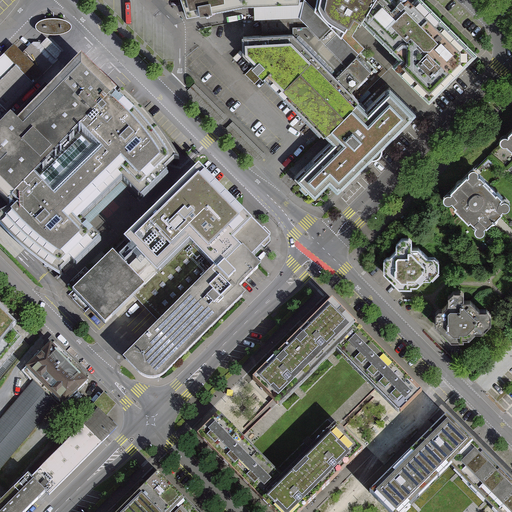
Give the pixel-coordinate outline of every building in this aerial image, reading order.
[(175,0),(181,17),(222,8),(258,3),(296,2),(296,0),(175,0)] [(360,21),(372,0),(314,0),(312,9),(340,37),(352,15),(360,21)] [(372,0),(360,21),(396,59),(440,17),(424,0),(423,0),(413,0),(412,1),(411,0),(397,0),(395,3),(392,0),(372,0)] [(440,17),(396,59),(391,63),(426,99),(450,75),(474,52),(440,17)] [(39,33),(42,35),(47,36),(51,36),(55,36),(60,36),(64,35),(69,33),(72,31),(72,27),(71,24),(68,22),(62,20),(55,20),(48,20),(41,22),(37,25),(36,28),(36,30),(39,33)] [(265,73),(321,133),(354,101),(292,36),(242,39),(242,49),(254,62),(245,70),(251,75),(256,81),(265,73)] [(61,56),(47,42),(41,45),(32,44),(22,55),(42,76),(61,56)] [(0,107),(4,112),(42,76),(22,55),(14,47),(0,60),(0,107)] [(6,126),(0,131),(0,208),(111,97),(77,63),(10,130),(6,126)] [(195,83),(188,90),(221,123),(228,116),(195,83)] [(296,176),(311,192),(324,180),(332,188),(371,151),(409,115),(387,92),(365,113),(354,101),(321,133),(331,143),(296,176)] [(0,208),(0,209),(6,215),(0,220),(0,239),(2,241),(13,253),(25,263),(40,273),(56,280),(62,275),(94,245),(75,225),(96,204),(116,186),(135,203),(167,173),(176,164),(168,149),(160,138),(151,126),(142,115),(131,103),(119,93),(114,99),(111,97),(0,208)] [(233,121),(225,128),(259,162),(266,155),(233,121)] [(511,130),(506,136),(504,136),(500,137),(498,141),(500,145),(504,146),(507,145),(511,149),(511,130)] [(114,251),(74,290),(107,323),(191,241),(217,267),(124,357),(141,375),(147,378),(155,378),(159,377),(162,376),(247,294),(240,287),(262,265),(253,255),(267,242),(272,237),(200,164),(125,237),(132,244),(120,256),(114,251)] [(467,174),(448,194),(445,193),(441,195),(440,199),(442,203),(446,204),(449,202),(474,227),(472,231),(474,236),(480,236),(483,232),(482,228),(492,218),(501,209),(504,210),(509,207),(509,202),(506,200),(501,201),(475,174),(476,172),(475,169),(472,167),(468,167),(466,171),(467,174)] [(393,243),(394,252),(391,256),(385,256),(382,260),(382,274),(396,286),(406,286),(415,286),(421,280),(428,281),(437,272),(438,263),(434,257),(426,257),(418,248),(412,248),(412,237),(399,237),(393,243)] [(446,296),(447,304),(444,309),(438,309),(435,313),(435,327),(449,339),(468,339),(473,333),(481,333),(490,325),(491,316),(487,310),(479,310),(471,301),(465,301),(464,293),(460,290),(452,290),(446,296)] [(0,368),(32,329),(12,309),(0,297),(0,368)] [(333,353),(356,329),(328,302),(317,313),(288,343),(316,370),(333,353)] [(361,334),(356,329),(333,353),(343,363),(366,340),(361,334)] [(372,345),(366,340),(343,363),(354,373),(377,350),(372,345)] [(54,343),(26,370),(34,378),(59,402),(63,407),(90,379),(72,361),(54,343)] [(276,410),(316,370),(288,343),(275,356),(248,383),(276,410)] [(382,355),(377,350),(354,373),(364,384),(388,360),(382,355)] [(393,365),(388,360),(364,384),(375,394),(398,371),(393,365)] [(404,376),(398,371),(375,394),(386,405),(409,381),(404,376)] [(0,473),(59,402),(34,378),(0,419),(0,473)] [(414,386),(409,381),(386,405),(396,415),(420,392),(414,386)] [(32,474),(48,489),(51,493),(120,425),(113,418),(108,413),(115,407),(103,394),(94,402),(100,407),(32,474)] [(406,456),(433,484),(449,468),(473,445),(446,417),(432,430),(406,456)] [(236,440),(215,418),(194,439),(204,449),(215,460),(236,440)] [(337,425),(298,464),(323,490),(343,470),(363,451),(337,425)] [(258,461),(236,440),(215,460),(225,470),(237,482),(258,461)] [(473,445),(449,468),(492,511),(511,511),(511,484),(509,482),(473,445)] [(366,495),(382,511),(404,511),(433,484),(406,456),(390,472),(366,495)] [(280,483),(258,461),(237,482),(248,493),(259,503),(280,483)] [(280,483),(259,503),(267,511),(301,511),(304,509),(323,490),(298,464),(280,483)] [(147,483),(174,510),(171,511),(203,511),(184,492),(161,469),(147,483)] [(0,511),(24,511),(48,489),(32,474),(29,470),(1,498),(0,497),(0,511)] [(171,511),(174,510),(147,483),(118,511),(171,511)]
